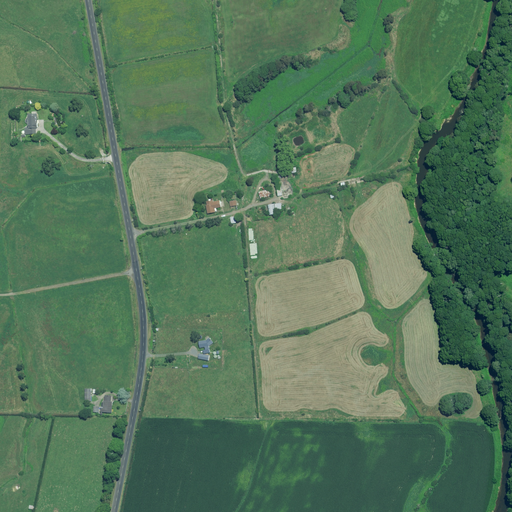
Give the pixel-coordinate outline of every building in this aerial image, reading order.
[(26,134),(37,134),(37,128),(39,128),(38,114),(37,114),(37,111),(32,111),(32,114),(29,114),(29,118),(28,118),(28,119),(27,119),(26,120),(26,121),(26,122),(26,123),(27,124),(28,124),(29,124),(29,127),(26,127),(26,134)] [(283,195),(280,177),(273,178),(274,183),(276,182),(278,196),(283,195)] [(271,196),(270,190),(260,192),(261,199),(271,196)] [(220,200),(207,203),(208,205),(207,205),(208,214),(218,212),(217,208),(222,207),(220,200)] [(211,354),(210,348),(213,345),(212,341),(199,343),(199,349),(205,348),(206,351),(202,351),(203,355),(211,354)] [(105,403),(101,403),(101,409),(100,415),(112,415),(112,397),(105,397),(105,403)]
